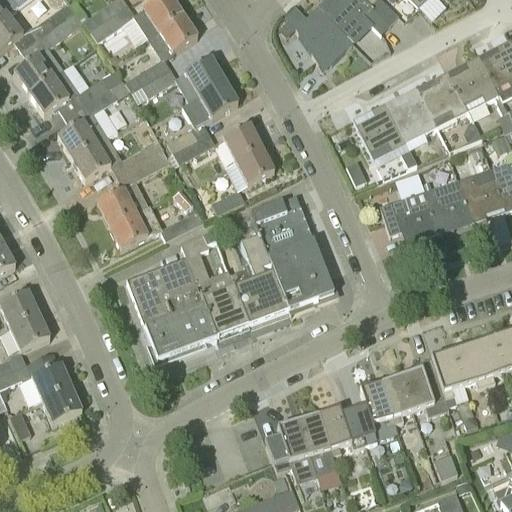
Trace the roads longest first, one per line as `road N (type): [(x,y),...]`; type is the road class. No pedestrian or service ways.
road 1 (residential): [(118,440),(112,389),(0,171)]
road 2 (residential): [(388,317),(169,426),(148,453)]
road 3 (residential): [(296,119),(509,6)]
road 4 (residential): [(388,317),(296,119)]
road 5 (residential): [(118,440),(79,471),(0,506)]
road 6 (residential): [(511,274),(388,317)]
